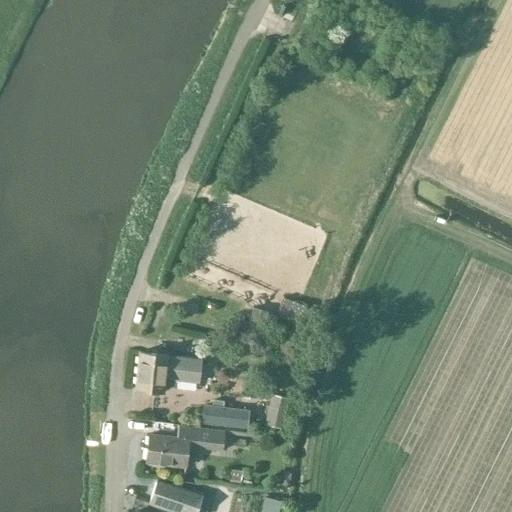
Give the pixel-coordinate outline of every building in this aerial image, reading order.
[(250,306),(244,332),(260,336),(262,327),(275,330),(278,315),(265,312),(266,310),(250,306)] [(164,391),(165,378),(199,383),(201,358),(168,354),(168,355),(139,351),(135,388),(164,391)] [(271,394),(264,424),(281,428),(288,398),(271,394)] [(204,405),(202,421),(246,426),(248,410),(222,407),(223,401),(213,400),(212,406),(204,405)] [(222,449),(224,430),(202,428),(201,427),(178,424),(176,437),(149,434),(146,460),(186,465),(189,446),(200,448),(200,447),(210,448),(222,449)] [(157,479),(149,502),(177,511),(196,511),(203,494),(157,479)] [(266,496),(262,511),(279,511),(282,500),(266,496)]
